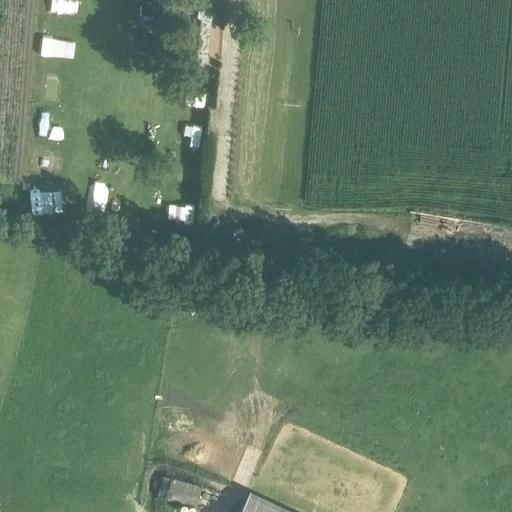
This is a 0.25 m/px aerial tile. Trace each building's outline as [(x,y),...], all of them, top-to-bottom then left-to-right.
[(208,52),(211,20),(212,20),(215,19),(216,12),(214,10),(200,9),(197,11),(197,16),(198,19),(200,19),(196,52),(194,53),(194,60),(195,62),(207,63),(209,61),(210,55),(208,52)] [(31,67),(31,83),(48,84),(48,67),(31,67)] [(25,141),(26,158),(40,157),(40,141),(25,141)] [(162,476),(157,497),(196,508),(201,487),(162,476)] [(317,511),(242,479),(227,511),(317,511)]
